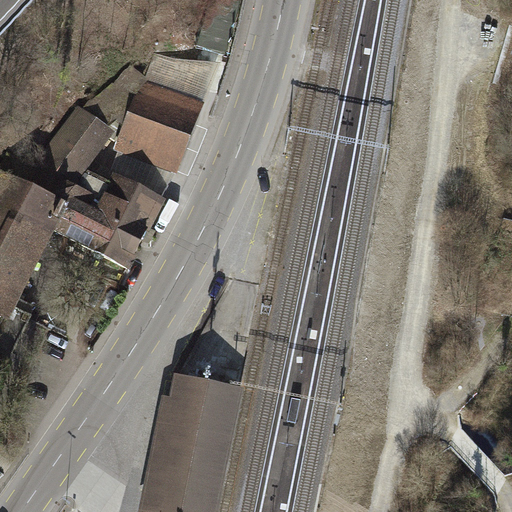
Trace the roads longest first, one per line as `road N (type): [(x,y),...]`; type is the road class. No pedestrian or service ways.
road 1 (primary): [(21,511),(132,355),(198,241),(258,101),(284,0)]
road 2 (track): [(453,0),(402,402)]
road 3 (track): [(511,505),(451,432),(402,402)]
road 4 (track): [(427,417),(511,324)]
